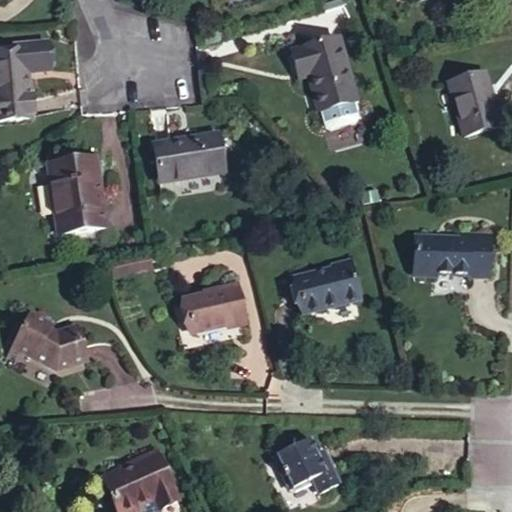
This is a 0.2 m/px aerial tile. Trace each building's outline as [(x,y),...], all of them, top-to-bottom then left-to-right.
[(353,104),(356,103),(339,39),(290,52),(296,74),(306,71),(308,78),(317,114),(320,113),(325,129),(329,131),(354,125),(357,120),(353,104)] [(17,58),(0,58),(0,121),(31,119),(27,74),(53,71),(51,45),(16,48),(17,58)] [(298,81),(308,78),(306,71),(296,74),(298,81)] [(462,138),(500,129),(485,75),(447,85),(462,138)] [(223,175),(217,136),(152,147),(158,185),(223,175)] [(104,231),(94,160),(47,166),(58,237),(104,231)] [(460,235),(460,242),(438,241),(438,238),(415,238),(413,275),(467,278),(467,279),(487,280),(489,235),(460,235)] [(150,270),(148,256),(108,262),(111,277),(150,270)] [(349,265),(348,262),(330,267),(331,270),(349,265)] [(349,265),(331,270),(293,280),(302,315),(358,301),(349,265)] [(220,288),(221,292),(181,301),(189,335),(244,322),(235,285),(220,288)] [(49,332),(51,327),(30,317),(11,351),(54,374),(84,363),(74,328),(55,335),(49,332)] [(317,456),(310,441),(273,459),(289,492),(312,481),(319,496),(338,487),(323,453),(317,456)] [(158,507),(175,499),(155,453),(128,465),(129,468),(102,480),(116,511),(140,511),(141,511),(139,506),(154,499),(158,507)]
